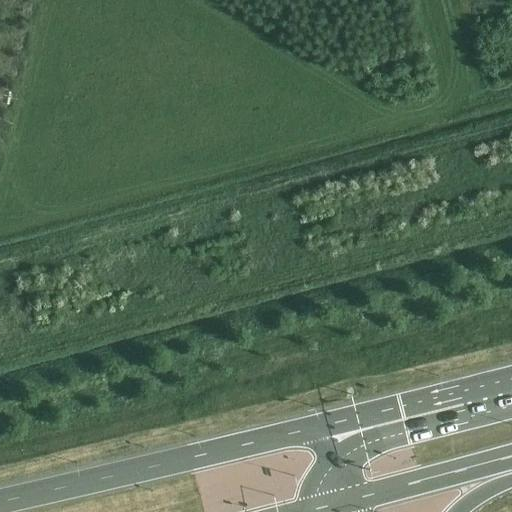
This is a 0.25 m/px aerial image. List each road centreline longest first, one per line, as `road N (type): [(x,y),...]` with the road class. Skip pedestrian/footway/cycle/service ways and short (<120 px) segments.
road 1 (trunk): [(332,423),(0,503)]
road 2 (trunk): [(511,378),(332,423)]
road 3 (trunk): [(360,499),(511,456)]
